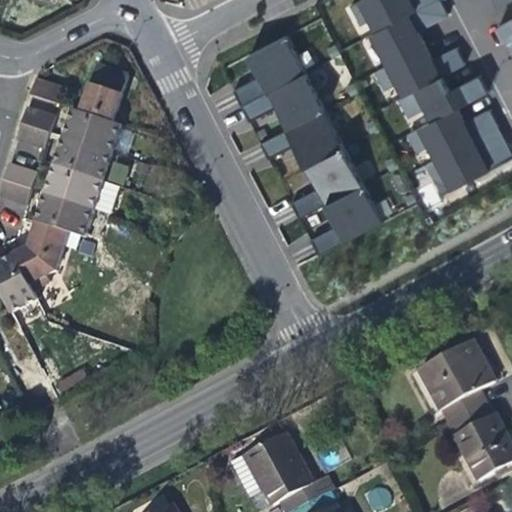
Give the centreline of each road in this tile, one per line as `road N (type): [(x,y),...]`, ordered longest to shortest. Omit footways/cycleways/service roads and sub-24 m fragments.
road 1 (residential): [(155,53),(315,354)]
road 2 (tertiary): [(16,511),(315,354)]
road 3 (tertiary): [(315,354),(511,248)]
road 4 (residential): [(12,57),(122,0)]
